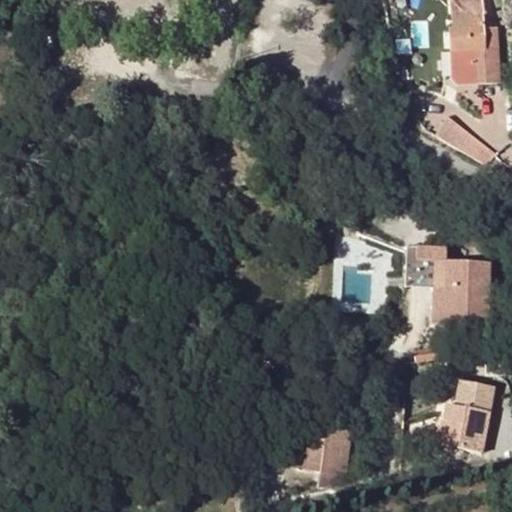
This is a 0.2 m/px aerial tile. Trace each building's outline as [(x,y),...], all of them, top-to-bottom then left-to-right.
[(498,82),(496,28),(486,29),(483,29),(482,14),(481,0),(468,0),(470,15),(451,15),(451,28),(447,28),(448,50),(479,49),(479,59),(475,59),(477,83),(498,82)] [(470,15),(468,0),(449,0),(451,15),(470,15)] [(471,157),(484,167),(494,157),(481,146),(471,157)] [(489,267),(445,266),(443,292),(442,330),(487,331),(489,267)] [(431,292),(429,329),(442,330),(443,292),(431,292)] [(482,456),(492,392),(460,386),(456,411),(444,409),(441,429),(435,431),(433,442),(440,453),(451,455),(451,451),(482,456)] [(311,445),(312,433),(303,432),(302,444),(311,445)] [(329,490),(343,487),(343,484),(349,437),(312,433),(311,445),(302,444),(298,474),(320,476),(318,491),(329,490)]
